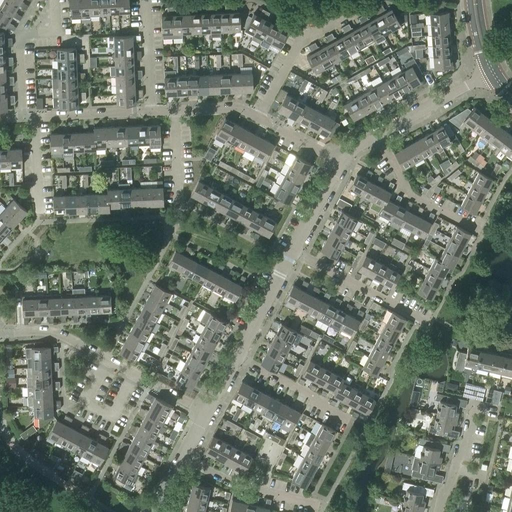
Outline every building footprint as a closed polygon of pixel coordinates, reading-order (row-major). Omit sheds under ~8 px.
[(19,5),(10,0),(3,0),(0,6),(0,8),(13,16),(21,21),(23,17),(15,12),(19,5)] [(21,2),(22,0),(10,0),(19,5),(22,7),(27,10),(29,6),(21,2)] [(81,19),(80,0),(70,0),(71,19),(81,19)] [(91,17),(89,0),(80,0),(81,19),(91,18),(91,17)] [(100,16),(99,0),(89,0),(91,17),(100,16)] [(111,13),(109,0),(99,0),(100,16),(102,16),(102,14),(111,13)] [(120,15),(118,0),(109,0),(111,13),(118,13),(118,15),(120,15)] [(118,0),(120,15),(122,15),(121,13),(130,12),(128,0),(118,0)] [(230,33),(229,4),(225,4),(225,12),(220,12),(220,31),(228,31),(228,33),(230,33)] [(233,4),(229,4),(230,33),(232,33),(232,30),(240,30),(239,11),(233,12),(233,4)] [(383,4),(379,6),(393,31),(395,30),(393,28),(401,24),(392,8),(387,11),(383,4)] [(201,32),(201,13),(195,14),(194,5),(191,6),(192,35),(193,35),(193,32),(201,32)] [(211,34),(210,5),(206,5),(206,13),(201,13),(201,32),(209,32),(209,34),(211,34)] [(220,31),(220,12),(214,13),(214,5),(210,5),(211,34),(211,36),(221,36),(220,31)] [(173,38),(172,6),(167,7),(168,15),(162,15),(163,34),(163,39),(173,38)] [(182,33),(182,14),(176,15),(175,6),(172,6),(173,38),(183,38),(183,33),(182,33)] [(192,35),(191,6),(186,6),(187,14),(182,14),(182,33),(183,33),(190,33),(190,35),(192,35)] [(393,31),(379,6),(376,8),(379,15),(374,18),(383,34),(390,30),(392,32),(393,31)] [(9,23),(13,16),(0,8),(0,28),(1,29),(3,25),(10,29),(10,28),(15,31),(17,27),(9,23)] [(253,36),(266,11),(263,9),(259,16),(254,13),(245,29),(252,33),(251,35),(253,36)] [(260,43),(271,22),(267,20),(269,17),(268,16),(269,12),(266,11),(253,36),(252,39),(260,43)] [(430,13),(431,24),(449,23),(448,11),(430,13)] [(386,38),(383,34),(374,18),(370,21),(366,14),(362,16),(376,40),(378,43),(386,38)] [(376,40),(362,16),(359,18),(363,24),(358,27),(367,43),(374,39),(375,41),(376,40)] [(270,45),(283,20),(280,18),(276,25),(271,22),(260,43),(260,44),(268,49),(270,45)] [(286,21),(283,20),(270,45),(271,46),(272,44),(279,48),(288,31),(283,28),(286,21)] [(367,43),(358,27),(353,30),(349,23),(346,25),(359,50),(361,49),(360,47),(367,43)] [(450,33),(449,23),(431,24),(432,35),(450,33)] [(359,50),(346,25),(342,27),(346,34),(341,37),(350,53),(357,49),(358,51),(359,50)] [(1,32),(1,29),(0,28),(0,42),(13,42),(13,38),(5,38),(4,32),(1,32)] [(350,53),(341,37),(336,39),(333,33),(329,35),(343,59),(344,58),(343,56),(350,53)] [(451,44),(450,33),(432,35),(433,46),(451,44)] [(109,47),(115,47),(133,46),(133,40),(141,40),(141,35),(108,37),(109,47)] [(343,59),(329,35),(326,37),(329,43),(324,46),(333,62),(340,58),(341,60),(343,59)] [(13,42),(0,42),(0,51),(5,51),(5,46),(13,46),(13,42)] [(333,62),(324,46),(321,48),(319,46),(316,42),(313,44),(326,69),(328,68),(326,66),(333,62)] [(326,69),(313,44),(309,46),(313,52),(307,55),(317,72),(324,68),(325,70),(326,69)] [(452,56),(451,44),(433,46),(434,57),(452,56)] [(134,52),(133,46),(115,47),(115,54),(113,54),(113,57),(142,55),(141,51),(134,52)] [(56,57),(56,59),(85,58),(85,54),(77,54),(77,48),(58,49),(58,57),(56,57)] [(0,61),(14,61),(14,57),(6,57),(5,51),(0,51),(0,61)] [(142,59),(142,55),(113,57),(113,58),(115,58),(116,66),(134,65),(134,60),(142,59)] [(453,66),(452,56),(434,57),(435,67),(453,66)] [(85,62),(85,58),(56,59),(56,61),(58,61),(59,69),(77,68),(77,62),(85,62)] [(408,68),(402,71),(411,87),(421,81),(418,76),(423,73),(418,65),(414,58),(405,63),(408,68)] [(14,65),(14,61),(0,61),(0,71),(6,71),(6,66),(9,66),(9,65),(14,65)] [(134,65),(116,66),(111,66),(111,74),(114,74),(114,76),(143,74),(142,70),(135,70),(134,65)] [(77,73),(77,68),(59,69),(53,69),(53,78),(52,78),(52,79),(86,77),(85,73),(77,73)] [(177,94),(176,76),(176,70),(165,71),(166,94),(177,94)] [(6,76),(6,71),(0,71),(0,80),(15,80),(14,76),(6,76)] [(411,87),(402,71),(393,77),(402,92),(411,87)] [(252,73),(241,74),(242,91),(253,90),(252,73)] [(143,78),(143,74),(114,76),(114,77),(116,77),(116,85),(135,84),(135,78),(143,78)] [(231,91),(230,74),(224,74),(219,75),(220,92),(231,91)] [(242,91),(241,74),(230,74),(231,91),(242,91)] [(198,93),(198,75),(187,76),(188,93),(198,93)] [(209,92),(209,75),(198,75),(198,93),(209,92)] [(220,92),(219,75),(209,75),(209,92),(220,92)] [(188,93),(187,76),(176,76),(177,94),(188,93)] [(86,81),(86,77),(52,79),(53,88),(78,87),(78,81),(86,81)] [(402,92),(393,77),(383,82),(392,98),(402,92)] [(0,80),(0,90),(7,90),(7,85),(15,84),(15,80),(0,80)] [(392,98),(383,82),(374,87),(383,103),(392,98)] [(135,90),(135,84),(116,85),(117,93),(115,93),(115,95),(143,93),(143,89),(135,90)] [(78,91),(78,87),(53,88),(53,98),(87,97),(86,92),(81,92),(81,91),(78,91)] [(383,103),(374,87),(364,93),(373,108),(383,103)] [(289,115),(297,99),(287,94),(288,92),(283,89),(277,100),(282,103),(279,110),(289,115)] [(7,96),(7,90),(0,90),(0,100),(15,99),(15,95),(7,96)] [(144,97),(143,93),(115,95),(115,96),(117,96),(117,105),(136,104),(136,98),(144,97)] [(373,108),(364,93),(355,98),(364,114),(373,108)] [(87,100),(87,97),(53,98),(53,108),(79,107),(79,102),(82,102),(82,100),(87,100)] [(364,114),(355,98),(345,103),(354,119),(364,114)] [(15,103),(15,99),(0,100),(0,110),(8,110),(8,105),(11,105),(11,103),(15,103)] [(298,120),(307,104),(297,99),(289,115),(298,120)] [(308,125),(316,109),(307,104),(298,120),(308,125)] [(472,128),(483,113),(475,106),(472,110),(468,107),(449,119),(459,127),(464,121),(472,128)] [(317,130),(326,114),(316,109),(308,125),(317,130)] [(481,134),(492,120),(483,113),(472,128),(481,134)] [(336,120),(326,114),(317,130),(327,136),(336,120)] [(226,139),(235,123),(226,118),(217,134),(226,139)] [(490,141),(501,126),(492,120),(481,134),(490,141)] [(236,144),(245,128),(235,123),(226,139),(236,144)] [(160,124),(149,125),(149,143),(150,148),(161,147),(160,124)] [(139,143),(138,125),(127,126),(128,144),(139,143)] [(149,143),(149,125),(138,125),(139,143),(149,143)] [(443,125),(433,131),(442,146),(452,141),(449,137),(443,125)] [(128,144),(127,126),(116,127),(117,145),(128,144)] [(498,148),(510,133),(501,126),(490,141),(498,148)] [(107,145),(106,127),(94,128),(95,132),(96,149),(107,149),(106,145),(107,145)] [(117,145),(116,127),(106,127),(107,145),(117,145)] [(246,149),(254,133),(245,128),(236,144),(246,149)] [(442,146),(433,131),(424,136),(433,152),(442,146)] [(85,150),(84,132),(73,133),(74,151),(85,150)] [(96,149),(95,132),(84,132),(85,150),(96,150),(96,149)] [(63,152),(62,133),(51,134),(52,152),(63,152)] [(74,151),(73,133),(62,133),(63,152),(74,151)] [(255,154),(264,138),(254,133),(246,149),(255,154)] [(507,154),(511,147),(511,134),(510,133),(498,148),(507,154)] [(455,134),(449,137),(452,141),(453,143),(455,142),(458,147),(462,145),(455,134)] [(433,152),(424,136),(414,141),(423,157),(433,152)] [(274,143),(264,138),(255,154),(265,160),(274,143)] [(423,157),(414,141),(405,147),(413,162),(423,157)] [(413,162),(405,147),(395,152),(404,168),(413,162)] [(22,148),(10,149),(11,167),(23,166),(22,148)] [(11,167),(10,149),(0,149),(0,153),(1,167),(11,167)] [(208,150),(204,157),(210,160),(214,153),(208,150)] [(480,154),(477,158),(484,165),(487,161),(480,154)] [(295,155),(290,165),(306,173),(311,163),(295,155)] [(448,159),(440,164),(446,175),(449,172),(446,168),(451,164),(448,159)] [(306,173),(290,165),(285,174),(301,183),(306,173)] [(479,171),(473,183),(487,190),(493,179),(479,171)] [(296,193),(301,183),(285,174),(280,184),(296,193)] [(361,194),(368,180),(357,174),(348,190),(350,191),(351,189),(361,194)] [(432,186),(437,181),(434,178),(429,182),(432,186)] [(157,186),(151,186),(152,204),(163,204),(162,180),(157,180),(157,186)] [(203,200),(210,186),(212,183),(210,182),(209,185),(199,180),(192,194),(203,200)] [(372,200),(379,186),(368,180),(361,194),(359,196),(361,197),(362,195),(372,200)] [(130,183),(119,183),(119,188),(120,206),(131,206),(130,187),(130,183)] [(481,202),(487,190),(473,183),(467,194),(481,202)] [(296,193),(280,184),(274,194),(291,203),(296,193)] [(152,204),(151,186),(141,187),(142,205),(152,204)] [(214,206),(221,192),(223,189),(221,188),(219,191),(210,186),(203,200),(214,206)] [(390,192),(379,186),(372,200),(370,202),(372,203),(373,201),(383,206),(387,198),(390,192)] [(142,205),(141,187),(130,187),(131,206),(142,205)] [(120,206),(119,188),(108,189),(108,193),(109,207),(120,206)] [(225,212),(232,198),(234,195),(232,194),(231,197),(224,193),(221,192),(214,206),(224,212),(225,212)] [(98,211),(98,193),(87,194),(88,212),(98,211)] [(109,207),(108,193),(98,193),(98,211),(109,211),(109,207)] [(77,212),(76,194),(65,195),(66,213),(77,212)] [(88,212),(87,194),(76,194),(77,212),(88,212)] [(481,202),(467,194),(461,205),(475,213),(481,202)] [(66,213),(65,195),(54,195),(55,214),(66,213)] [(236,218),(243,203),(245,201),(243,200),(241,202),(232,198),(225,212),(224,212),(220,219),(224,221),(227,217),(229,214),(236,218)] [(390,219),(398,204),(387,198),(383,206),(378,215),(379,216),(381,214),(390,219)] [(14,199),(7,207),(20,219),(27,211),(14,199)] [(247,223),(254,209),(256,207),(254,206),(252,208),(243,203),(236,218),(246,223),(247,223)] [(401,225),(409,210),(398,204),(390,219),(389,221),(390,222),(392,220),(401,225)] [(0,215),(13,227),(20,219),(7,207),(0,214),(0,215)] [(246,223),(245,226),(249,228),(249,229),(251,226),(258,229),(265,215),(266,212),(265,211),(263,214),(254,209),(247,223),(246,223)] [(341,210),(336,220),(353,228),(358,218),(341,210)] [(412,230),(420,216),(409,210),(401,225),(400,227),(401,228),(403,225),(412,230)] [(13,227),(0,215),(0,230),(5,235),(13,227)] [(274,220),(265,215),(258,229),(269,235),(278,218),(276,217),(274,220)] [(420,216),(412,230),(411,233),(412,234),(413,231),(424,237),(431,222),(420,216)] [(348,238),(353,228),(336,220),(331,229),(348,238)] [(457,226),(451,237),(465,244),(471,233),(457,226)] [(343,247),(348,238),(331,229),(326,239),(343,247)] [(459,256),(465,244),(451,237),(445,248),(459,256)] [(337,258),(343,247),(326,239),(321,249),(337,258)] [(453,267),(459,256),(445,248),(439,259),(450,265),(453,267)] [(179,270),(187,256),(175,250),(167,267),(168,268),(170,265),(179,270)] [(369,275),(377,261),(378,258),(377,258),(375,260),(366,255),(358,269),(369,275)] [(190,276),(198,262),(187,256),(179,270),(178,273),(180,274),(181,271),(190,276)] [(450,265),(439,259),(435,257),(429,268),(444,276),(450,265)] [(380,281),(388,267),(389,264),(388,264),(386,266),(377,261),(369,275),(380,281)] [(201,282),(208,268),(198,262),(190,276),(189,279),(191,280),(192,277),(201,282)] [(398,272),(388,267),(380,281),(392,287),(401,271),(399,270),(398,272)] [(212,288),(219,274),(208,268),(201,282),(199,284),(201,285),(203,283),(212,288)] [(438,287),(444,276),(429,268),(424,279),(438,287)] [(223,294),(230,279),(219,274),(212,288),(210,290),(212,291),(214,289),(223,294)] [(242,286),(230,279),(223,294),(222,296),(223,297),(225,294),(234,300),(242,286)] [(432,298),(438,287),(424,279),(418,291),(432,298)] [(155,284),(150,293),(166,302),(171,292),(155,284)] [(297,305),(305,291),(293,285),(284,301),(286,302),(288,300),(297,305)] [(308,311),(315,297),(305,291),(297,305),(296,307),(297,308),(299,306),(308,311)] [(98,311),(97,295),(97,292),(95,293),(95,296),(85,296),(85,312),(98,311)] [(108,295),(97,295),(98,311),(98,320),(102,320),(102,315),(103,315),(103,311),(110,311),(110,292),(108,292),(108,295)] [(85,312),(85,296),(85,293),(83,293),(83,296),(72,297),(73,313),(73,321),(78,321),(77,316),(78,316),(78,312),(85,312)] [(166,302),(150,293),(145,303),(161,311),(166,302)] [(60,313),(60,294),(47,295),(48,298),(48,314),(49,322),(53,322),(53,317),(54,317),(53,313),(60,313)] [(73,313),(72,297),(72,294),(60,294),(60,313),(61,322),(65,322),(65,317),(66,316),(66,313),(73,313)] [(36,314),(35,295),(22,296),(23,315),(24,323),(28,323),(28,318),(29,318),(28,315),(36,314)] [(48,314),(48,298),(47,295),(35,295),(36,314),(36,323),(40,323),(40,318),(41,318),(41,314),(48,314)] [(319,317),(326,302),(315,297),(308,311),(307,313),(308,314),(310,311),(314,314),(319,317)] [(337,308),(339,304),(335,302),(332,306),(326,302),(319,317),(318,319),(329,325),(330,322),(337,308)] [(161,311),(145,303),(140,313),(156,321),(161,311)] [(341,328),(348,314),(337,308),(330,322),(329,325),(330,325),(339,330),(341,328)] [(200,321),(205,324),(221,332),(227,322),(212,314),(205,310),(200,321)] [(392,311),(386,322),(400,330),(406,319),(392,311)] [(156,321),(140,313),(135,322),(151,331),(156,321)] [(341,328),(339,330),(341,331),(342,329),(352,334),(359,320),(362,316),(357,314),(355,318),(348,314),(341,328)] [(151,331),(135,322),(129,332),(146,340),(151,331)] [(394,341),(400,330),(386,322),(380,333),(394,341)] [(281,323),(276,333),(292,341),(298,331),(281,323)] [(216,342),(221,332),(205,324),(200,333),(216,342)] [(146,340),(129,332),(124,342),(140,350),(146,340)] [(211,352),(216,342),(200,333),(195,343),(211,352)] [(292,341),(276,333),(271,342),(287,351),(292,341)] [(324,333),(322,338),(333,342),(335,337),(324,333)] [(388,352),(394,341),(380,333),(374,344),(388,352)] [(135,360),(140,350),(124,342),(119,352),(135,360)] [(287,351),(271,342),(266,352),(282,361),(287,351)] [(211,352),(195,343),(190,353),(206,361),(211,352)] [(382,363),(388,352),(374,344),(368,356),(382,363)] [(28,357),(32,357),(50,356),(50,352),(53,352),(53,351),(58,350),(58,346),(25,347),(26,358),(28,357)] [(477,366),(482,347),(477,346),(476,349),(468,347),(467,353),(460,351),(458,355),(458,358),(457,362),(456,366),(456,368),(463,369),(465,363),(472,365),(471,369),(472,371),(476,372),(477,366)] [(489,369),(493,353),(486,351),(486,348),(482,347),(477,366),(489,369)] [(282,361),(266,352),(261,362),(277,370),(282,361)] [(501,372),(506,353),(501,352),(500,355),(493,353),(489,369),(501,372)] [(206,361),(190,353),(185,362),(201,371),(206,361)] [(511,357),(510,357),(511,354),(506,353),(501,372),(511,374),(511,357)] [(50,361),(50,356),(32,357),(28,357),(29,367),(30,367),(59,366),(59,362),(53,362),(53,361),(50,361)] [(382,363),(368,356),(362,367),(377,374),(382,363)] [(314,379),(321,365),(322,363),(321,362),(320,365),(310,360),(303,373),(314,379)] [(201,371),(185,362),(180,372),(196,380),(201,371)] [(325,385),(332,371),(334,369),(332,368),(331,370),(321,365),(314,379),(325,385)] [(59,370),(59,366),(30,367),(29,367),(27,367),(27,377),(32,377),(51,376),(51,371),(54,371),(54,370),(59,370)] [(342,376),(332,371),(325,385),(336,391),(342,381),(345,375),(343,373),(342,376)] [(196,380),(180,372),(175,382),(191,390),(196,380)] [(51,380),(51,376),(32,377),(27,377),(26,377),(27,386),(59,385),(59,381),(54,381),(54,380),(51,380)] [(243,401),(252,385),(242,380),(234,396),(243,401)] [(345,401),(353,387),(354,384),(352,383),(351,386),(342,381),(336,391),(334,395),(345,401)] [(470,397),(473,384),(466,383),(463,396),(470,397)] [(476,399),(479,386),(473,384),(470,397),(476,399)] [(60,389),(59,385),(27,386),(27,396),(52,395),(52,391),(55,391),(55,389),(60,389)] [(253,407),(261,390),(252,385),(243,401),(253,407)] [(485,387),(479,386),(476,399),(482,400),(485,387)] [(356,407),(364,393),(365,390),(363,389),(362,391),(353,387),(345,401),(356,407)] [(492,402),(495,389),(488,388),(485,401),(492,402)] [(410,403),(417,405),(421,391),(413,389),(410,403)] [(501,391),(495,389),(492,402),(498,404),(501,391)] [(263,412),(271,396),(261,390),(253,407),(263,412)] [(152,401),(150,406),(166,415),(170,408),(172,409),(173,407),(148,393),(145,397),(152,401)] [(373,398),(364,393),(356,407),(368,413),(377,396),(375,395),(373,398)] [(440,401),(437,413),(457,418),(459,412),(455,411),(456,405),(466,407),(467,400),(437,393),(436,400),(440,401)] [(52,401),(52,395),(27,396),(27,406),(31,406),(60,404),(60,400),(52,401)] [(272,417),(281,401),(271,396),(263,412),(272,417)] [(282,422),(291,406),(281,401),(272,417),(282,422)] [(60,408),(60,404),(31,406),(31,408),(33,407),(34,416),(38,416),(38,428),(54,418),(52,415),(52,410),(55,410),(55,409),(60,408)] [(166,415),(150,406),(147,411),(140,407),(138,411),(164,425),(165,423),(163,422),(166,415)] [(300,411),(291,406),(282,422),(292,427),(300,411)] [(164,425),(138,411),(136,414),(143,418),(141,423),(157,432),(161,425),(163,426),(164,425)] [(178,431),(187,415),(183,413),(174,429),(178,431)] [(456,424),(457,418),(437,413),(434,425),(430,424),(428,431),(458,438),(460,431),(451,429),(452,423),(456,424)] [(55,442),(69,417),(65,415),(61,422),(56,420),(47,436),(55,439),(53,442),(55,442)] [(65,445),(73,429),(68,426),(72,419),(69,417),(55,442),(56,443),(58,441),(65,445)] [(157,432),(141,423),(138,428),(131,424),(129,428),(155,442),(156,440),(153,439),(157,432)] [(321,423),(316,434),(330,441),(336,430),(321,423)] [(72,452),(86,426),(82,424),(78,431),(73,429),(65,445),(72,448),(70,451),(72,452)] [(82,454),(90,437),(85,435),(89,428),(86,426),(72,452),(74,452),(75,450),(82,454)] [(134,435),(132,440),(148,449),(152,451),(156,443),(155,442),(129,428),(127,432),(134,435)] [(28,435),(25,430),(20,434),(23,439),(28,435)] [(324,452),(330,441),(316,434),(311,432),(305,443),(310,445),(324,452)] [(89,460),(103,435),(99,433),(95,440),(90,437),(82,454),(89,458),(87,460),(89,460)] [(106,437),(103,435),(89,460),(90,461),(92,459),(99,463),(108,447),(102,444),(106,437)] [(214,456),(223,440),(213,435),(204,451),(214,456)] [(423,445),(420,457),(440,462),(442,456),(438,455),(440,449),(449,451),(451,444),(420,437),(419,444),(423,445)] [(148,449),(132,440),(129,445),(122,441),(120,445),(145,458),(146,457),(144,456),(148,449)] [(224,461),(233,445),(223,440),(214,456),(224,461)] [(145,458),(120,445),(118,448),(125,452),(122,457),(139,466),(143,459),(145,460),(145,458)] [(234,466),(243,450),(233,445),(224,461),(234,466)] [(324,452),(310,445),(304,456),(318,463),(324,452)] [(253,455),(243,450),(234,466),(244,471),(253,455)] [(312,475),(318,463),(304,456),(298,467),(312,475)] [(439,468),(440,462),(420,457),(415,456),(412,468),(413,469),(412,475),(442,482),(443,475),(434,473),(436,467),(439,468)] [(139,466),(122,457),(120,462),(113,458),(111,461),(136,475),(137,474),(135,473),(139,466)] [(136,475),(111,461),(109,465),(116,469),(113,474),(124,480),(121,485),(130,490),(138,476),(136,475)] [(312,475),(298,467),(292,478),(306,486),(312,475)] [(407,489),(404,502),(424,507),(426,501),(422,500),(424,494),(433,496),(434,489),(404,482),(402,488),(407,489)] [(192,483),(190,494),(208,498),(210,487),(192,483)] [(205,508),(208,498),(190,494),(187,504),(205,508)] [(242,511),(244,501),(232,499),(229,511),(242,511)] [(254,511),(257,504),(244,501),(242,511),(254,511)] [(421,511),(422,511),(424,507),(404,502),(401,511),(419,511),(421,511)] [(254,511),(268,511),(270,507),(270,504),(266,503),(266,504),(265,504),(264,506),(257,504),(254,511)]
